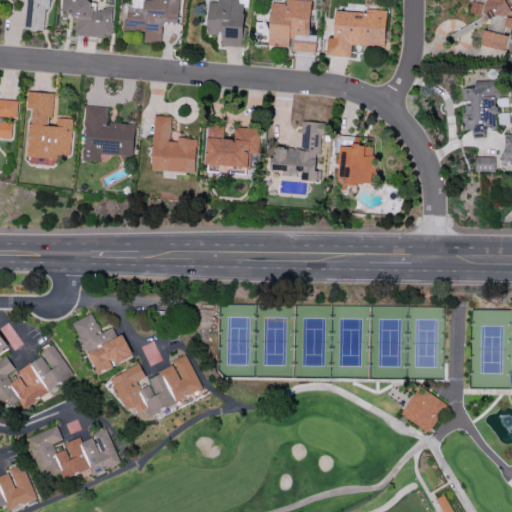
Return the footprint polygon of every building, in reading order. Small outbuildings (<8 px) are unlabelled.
[(25,0),(23,28),(43,29),(44,7),(51,8),(51,0),(25,0)] [(76,35),(112,36),(112,8),(95,8),(95,0),(62,0),(62,14),(76,15),(76,35)] [(179,0),(128,0),(126,30),(145,31),(144,41),(161,42),(162,23),(178,24),(179,0)] [(207,34),(221,34),(221,45),(243,46),(245,0),(217,0),(217,1),(208,1),(207,34)] [(310,0),(287,0),(288,3),(271,2),(268,45),(290,47),(290,51),(315,53),(316,35),(309,34),(310,0)] [(472,1),(469,13),(491,18),(489,25),(511,29),(511,17),(508,17),(511,1),(507,0),(485,0),(485,3),(472,1)] [(334,10),(333,37),(327,37),(326,55),(350,56),(351,45),(385,47),(387,9),(368,8),(368,12),(334,10)] [(480,45),(505,51),(508,35),(483,30),(480,45)] [(497,128),(496,98),(501,97),(500,80),(474,81),(475,87),(461,88),(461,102),(462,102),(463,129),(472,129),(473,137),(485,137),(485,129),(497,128)] [(54,93),(27,91),(27,108),(30,108),(27,162),(46,163),(46,156),(70,157),(72,119),(56,117),(56,125),(52,125),(54,93)] [(18,101),(0,99),(0,136),(11,138),(12,123),(2,122),(3,117),(17,118),(18,101)] [(134,124),(106,122),(107,107),(85,106),(83,160),(99,161),(100,153),(133,155),(134,124)] [(171,116),(154,115),(152,170),(195,172),(196,138),(177,137),(176,141),(170,141),(171,116)] [(300,148),(273,146),(271,170),(281,170),(281,173),(302,174),(301,179),(319,181),(320,171),(318,171),(322,122),(303,121),(300,148)] [(206,164),(249,167),(249,153),(258,153),(260,128),(234,127),(234,139),(224,138),(224,125),(208,124),(206,164)] [(511,132),(502,133),(502,163),(511,163),(511,132)] [(495,156),(475,157),(475,171),(495,171),(495,156)] [(74,321),(97,375),(115,367),(113,364),(133,356),(123,333),(116,336),(112,327),(101,332),(92,313),(74,321)] [(0,353),(9,347),(0,333),(0,353)] [(72,376),(53,344),(40,352),(42,355),(18,370),(21,376),(11,382),(6,374),(15,369),(7,356),(0,360),(0,409),(5,417),(72,376)] [(203,389),(185,354),(172,361),(174,365),(149,378),(151,383),(141,389),(137,381),(146,376),(139,363),(110,378),(126,411),(135,407),(138,413),(147,408),(150,416),(203,389)] [(429,431),(446,402),(417,386),(401,415),(429,431)] [(120,464),(107,430),(80,440),(79,437),(64,442),(66,448),(56,452),(52,443),(62,439),(57,426),(26,437),(42,479),(62,471),(65,478),(89,469),(91,474),(120,464)] [(35,499),(22,463),(7,468),(9,472),(0,475),(0,506),(5,505),(7,509),(35,499)] [(452,511),(443,494),(435,499),(442,511),(452,511)]
